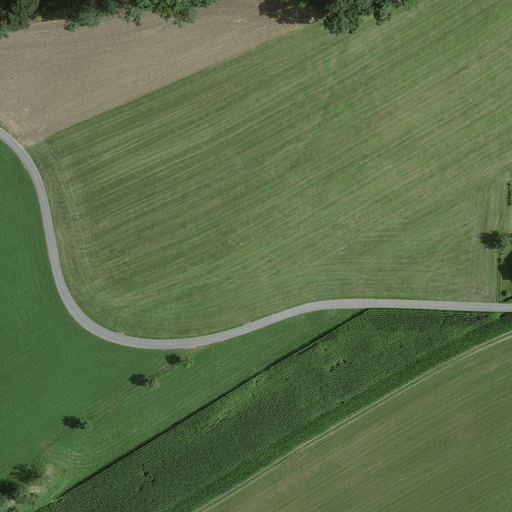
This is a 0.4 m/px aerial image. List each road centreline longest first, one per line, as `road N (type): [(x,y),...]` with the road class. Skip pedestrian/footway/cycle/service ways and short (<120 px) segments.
road 1 (unclassified): [(511,307),(328,304),(205,340),(116,338),(90,325),(64,293),(38,181),(0,132)]
road 2 (track): [(202,511),(511,335)]
